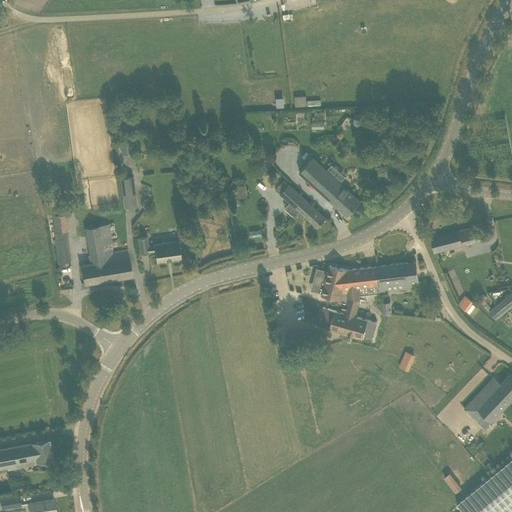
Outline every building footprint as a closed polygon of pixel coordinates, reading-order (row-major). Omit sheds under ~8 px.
[(347,215),(360,200),(313,157),(299,172),(347,215)] [(121,177),(123,193),(131,191),(131,185),(134,185),(133,176),(121,177)] [(317,227),(326,217),(288,184),(280,193),(290,202),(285,208),(295,218),(301,212),(317,227)] [(247,197),(246,190),(245,185),(235,186),(237,199),(247,197)] [(85,284),(133,276),(127,250),(113,252),(109,224),(85,228),(91,263),(82,265),(85,284)] [(431,237),(434,252),(463,245),(459,229),(431,237)] [(155,250),(156,255),(157,262),(181,259),(179,241),(154,244),(154,245),(149,246),(147,236),(138,237),(140,253),(149,252),(149,251),(155,250)] [(71,264),(69,252),(56,254),(57,266),(71,264)] [(377,266),(380,291),(387,290),(387,284),(403,282),(404,288),(412,287),(411,281),(419,280),(417,261),(377,266)] [(361,299),(360,294),(380,292),(380,291),(377,266),(347,269),(330,265),(322,294),(339,298),(338,303),(343,304),(342,308),(345,309),(344,313),(323,307),(318,325),(330,328),(363,337),(373,340),(378,322),(367,320),(368,319),(356,316),(361,299)] [(511,293),(490,311),(496,319),(511,305),(511,293)] [(467,311),(474,302),(466,295),(458,305),(467,311)] [(311,340),(309,331),(298,334),(300,342),(311,340)] [(299,342),(297,334),(286,336),(288,345),(299,342)] [(485,428),(511,398),(511,377),(510,375),(500,385),(494,378),(465,409),(485,428)] [(36,462),(44,460),(45,464),(47,465),(53,464),(54,463),(53,458),(49,440),(0,449),(0,468),(9,467),(8,464),(36,459),(36,462)] [(511,511),(511,458),(457,503),(463,511),(511,511)] [(450,473),(444,477),(455,493),(461,488),(450,473)] [(22,506),(20,497),(20,495),(0,498),(0,502),(1,509),(22,506)] [(56,511),(54,499),(29,503),(30,511),(56,511)]
